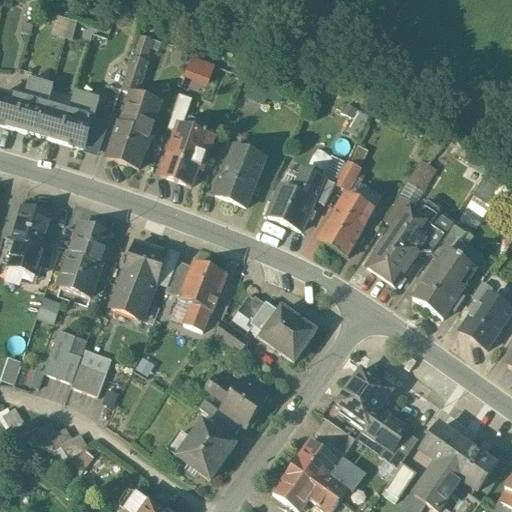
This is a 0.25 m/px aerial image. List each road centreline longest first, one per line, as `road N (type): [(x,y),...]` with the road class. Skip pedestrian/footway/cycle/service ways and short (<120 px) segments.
road 1 (residential): [(367,309),(174,218),(0,163)]
road 2 (residential): [(226,511),(367,309)]
road 3 (residential): [(511,412),(367,309)]
